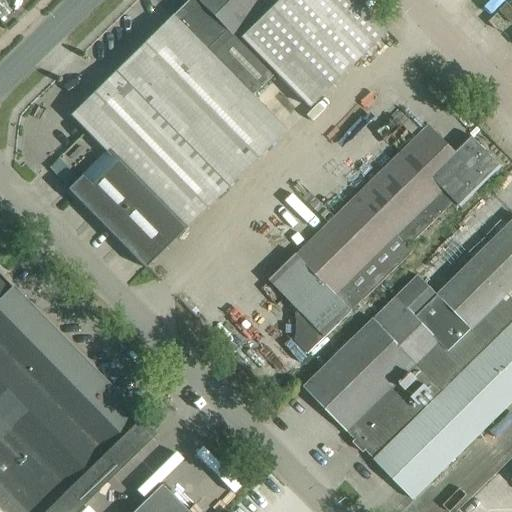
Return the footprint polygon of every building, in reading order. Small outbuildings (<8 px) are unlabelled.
[(143,270),(285,132),(251,98),(275,74),(309,108),(387,32),(355,0),(189,0),(171,18),(69,118),(103,153),(64,191),(143,270)] [(499,12),(511,25),(511,24),(511,8),(508,4),(499,12)] [(497,15),(489,23),(496,31),(504,23),(497,15)] [(408,248),(455,202),(461,208),(502,168),(472,137),(455,153),(442,139),(429,127),(298,256),(297,255),(270,281),(299,311),(296,314),(296,343),(308,355),(325,338),(325,339),(413,253),(408,248)] [(420,274),(303,389),(333,420),(333,419),(355,441),(352,443),(363,454),(366,452),(374,460),(511,326),(511,298),(508,294),(511,290),(511,220),(439,293),(420,274)] [(76,511),(155,436),(0,276),(0,511),(76,511)] [(511,326),(374,460),(414,501),(511,406),(511,326)] [(160,486),(133,511),(185,511),(177,503),(169,495),(160,486)]
